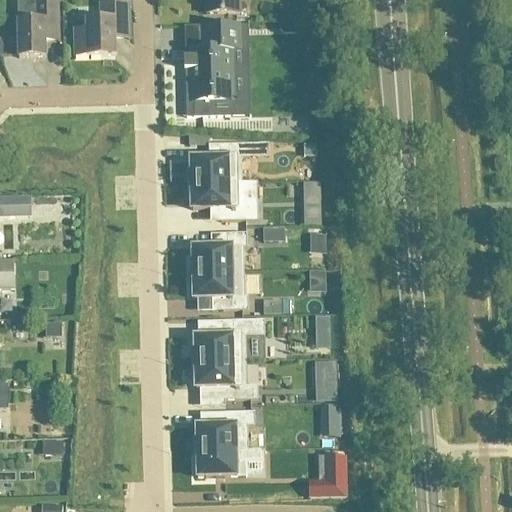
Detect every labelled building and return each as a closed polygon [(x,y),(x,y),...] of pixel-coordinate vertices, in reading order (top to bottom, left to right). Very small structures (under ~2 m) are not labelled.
[(236,0),(205,0),(206,15),(237,14),(236,0)] [(34,3),(17,3),(17,21),(18,59),(45,58),(45,42),(59,42),(58,3),(34,4),(34,3)] [(86,21),(86,32),(72,32),(73,57),(87,57),(115,56),(114,41),(129,40),(128,4),(100,5),(100,21),(86,21)] [(302,25),(280,25),(280,31),(284,35),(303,35),(302,25)] [(188,51),(188,59),(183,59),(184,73),(189,73),(189,103),(194,102),(194,118),(214,118),(214,102),(233,102),(232,51),(240,50),(239,26),(201,27),(201,50),(188,51)] [(179,46),(179,37),(157,37),(157,47),(179,46)] [(304,158),(316,157),(316,145),(304,146),(304,158)] [(191,170),(187,171),(188,185),(194,185),(198,185),(242,184),(242,160),(250,160),(250,159),(245,159),(245,146),(219,146),(220,159),(190,159),(191,170)] [(194,185),(188,185),(188,200),(191,200),(192,211),(221,211),(221,223),(247,223),(258,223),(258,209),(243,209),(242,184),(198,185),(194,185)] [(29,200),(3,200),(0,200),(0,218),(3,219),(30,218),(29,200)] [(320,222),(319,208),(305,208),(306,222),(320,222)] [(193,260),(190,260),(190,275),(200,275),(244,274),(244,249),(247,249),(247,235),(221,235),(222,248),(192,249),(193,260)] [(15,262),(0,262),(0,290),(16,290),(15,262)] [(200,275),(190,275),(190,290),(193,290),(194,301),(223,300),(223,313),(248,312),(248,298),(245,298),(244,274),(200,275)] [(281,316),(281,303),(264,303),(264,316),(281,316)] [(55,322),(42,325),(44,339),(58,336),(55,322)] [(195,349),(191,349),(192,364),(202,364),(246,363),(246,338),(265,338),(265,322),(223,323),(224,338),(194,338),(195,349)] [(202,364),(192,364),(192,379),(195,379),(196,390),(225,389),(225,402),(259,401),(258,387),(247,388),(246,363),(202,364)] [(318,402),(336,401),(335,388),(317,389),(318,402)] [(197,439),(193,439),(194,454),(199,454),(204,453),(262,452),(262,451),(248,451),(248,428),(255,428),(255,414),(225,414),(226,427),(200,428),(196,428),(197,439)] [(63,440),(39,439),(39,453),(63,454),(63,440)] [(199,454),(194,454),(194,469),(197,469),(198,479),(247,478),(246,462),(261,461),(262,452),(204,453),(199,454)]
